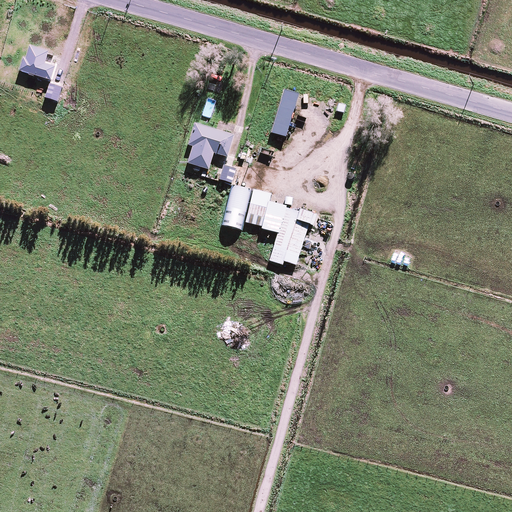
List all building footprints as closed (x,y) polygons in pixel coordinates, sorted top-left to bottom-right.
[(61,60),(33,50),(24,73),(53,83),(61,60)] [(63,87),(52,84),(47,102),(39,99),(36,111),(54,117),(63,87)] [(338,102),(336,112),(345,114),(347,104),(338,102)] [(234,137),(195,125),(189,147),(194,148),(187,168),(194,170),(195,167),(209,171),(214,154),(227,158),(234,137)] [(249,191),(232,187),(223,227),(241,231),(249,191)] [(271,194),(254,190),(246,223),(264,227),(271,194)] [(316,218),(287,208),(270,261),(283,266),(284,262),(296,266),(309,225),(313,226),(316,218)]
